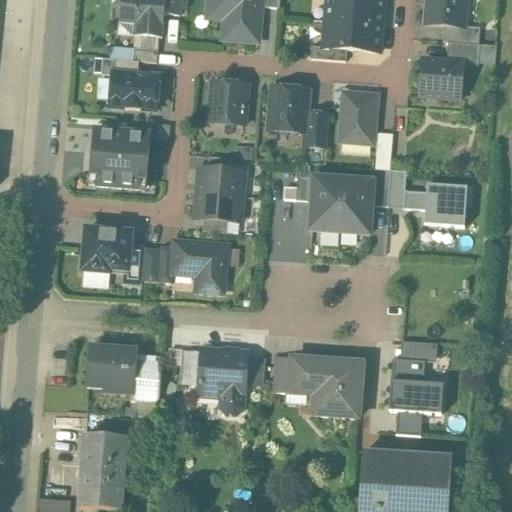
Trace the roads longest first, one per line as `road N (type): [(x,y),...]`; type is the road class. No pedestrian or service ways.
road 1 (residential): [(40,205),(170,210),(189,66),(392,73),(404,0)]
road 2 (residential): [(329,299),(273,321),(32,307)]
road 3 (residential): [(40,205),(55,0)]
road 4 (residential): [(18,511),(32,307)]
